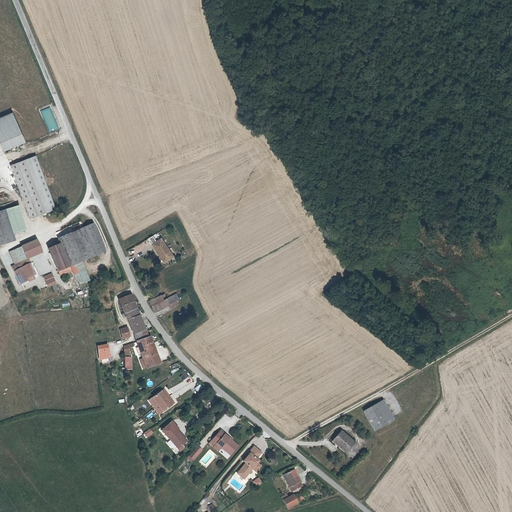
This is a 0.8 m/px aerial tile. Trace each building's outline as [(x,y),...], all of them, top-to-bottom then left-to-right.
[(40,110),(49,132),(59,128),(50,106),(40,110)] [(26,160),(10,165),(30,219),(46,213),(26,160)] [(4,210),(12,234),(21,231),(14,207),(4,210)] [(0,211),(0,245),(10,242),(0,211)] [(80,258),(103,248),(90,220),(54,237),(57,242),(68,264),(80,258)] [(8,255),(14,265),(39,250),(33,240),(8,255)] [(71,269),(73,273),(77,271),(74,265),(69,267),(68,264),(57,242),(47,248),(60,274),(71,269)] [(162,261),(167,267),(174,262),(161,245),(153,251),(161,262),(162,261)] [(84,267),(80,258),(68,264),(69,267),(74,265),(77,271),(73,273),(78,283),(89,278),(84,267)] [(21,285),(27,281),(27,280),(35,275),(26,261),(12,268),(11,269),(20,286),(21,285)] [(50,273),(43,276),(46,281),(46,282),(47,281),(52,278),(50,273)] [(125,316),(135,311),(129,297),(119,302),(125,316)] [(149,309),(150,311),(163,303),(162,303),(160,298),(147,305),(149,309)] [(170,299),(166,301),(162,303),(163,303),(150,311),(153,315),(173,304),(170,299)] [(127,321),(138,316),(135,311),(125,316),(127,321)] [(131,329),(142,324),(138,316),(127,321),(131,329)] [(145,332),(142,324),(131,329),(134,337),(140,334),(145,332)] [(143,341),(137,344),(140,350),(142,349),(145,356),(143,356),(145,361),(156,356),(148,339),(145,332),(140,334),(143,341)] [(143,341),(140,334),(134,337),(137,344),(143,341)] [(151,338),(148,339),(156,356),(160,364),(163,364),(151,338)] [(123,360),(129,359),(128,352),(135,349),(133,346),(123,351),(123,360)] [(108,348),(97,348),(99,361),(108,360),(108,348)] [(160,364),(156,356),(145,361),(149,369),(160,364)] [(183,380),(189,376),(183,369),(180,372),(182,374),(179,376),(183,380)] [(195,386),(197,393),(203,391),(201,385),(195,386)] [(164,395),(161,391),(152,397),(157,404),(162,411),(171,405),(168,401),(171,399),(166,393),(164,395)] [(363,407),(379,437),(399,426),(383,396),(363,407)] [(169,438),(177,431),(176,430),(179,428),(173,421),(163,430),(169,438)] [(182,438),(177,431),(169,438),(177,449),(181,445),(186,442),(182,437),(182,438)] [(214,446),(213,447),(217,451),(221,447),(229,455),(237,446),(220,431),(210,442),(214,446)] [(340,433),(332,442),(345,454),(353,445),(340,433)] [(195,447),(191,451),(196,455),(200,451),(195,447)] [(248,464),(241,471),(248,477),(255,470),(258,472),(263,467),(260,465),(259,464),(258,465),(256,463),(259,459),(258,459),(263,453),(255,447),(250,453),(252,455),(246,462),(248,464)] [(191,451),(187,456),(192,460),(196,455),(191,451)] [(245,481),(248,477),(241,471),(238,475),(245,481)] [(290,497),(301,491),(291,471),(280,477),(290,497)] [(258,477),(252,481),(256,486),(261,483),(258,477)] [(290,497),(282,501),(285,509),(294,505),(290,497)]
